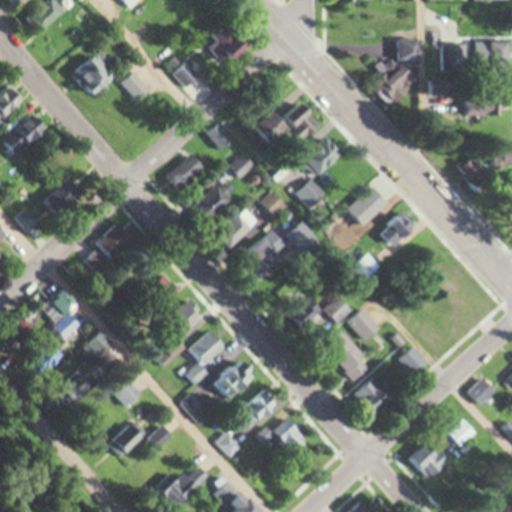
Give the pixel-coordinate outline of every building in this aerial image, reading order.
[(49,0),(32,10),(41,27),(65,14),(57,0),(49,0)] [(139,0),(120,0),(129,9),(139,0)] [(206,48),(222,66),(248,43),(232,25),(206,48)] [(112,80),(95,57),(73,73),(90,96),(112,80)] [(148,93),(134,74),(122,83),(136,102),(148,93)] [(0,92),(0,114),(20,114),(20,92),(0,92)] [(33,114),(3,144),(19,159),(49,129),(33,114)] [(305,165),(318,177),(339,153),(325,141),(305,165)] [(205,168),(191,154),(167,178),(181,192),(205,168)] [(39,198),(16,218),(31,236),(82,193),(70,179),(43,202),(39,198)] [(285,206),(272,192),(260,204),(273,218),(285,206)] [(258,222),(245,209),(217,238),(230,251),(258,222)] [(0,267),(4,263),(0,258),(0,243),(15,229),(0,213),(0,267)] [(319,240),(298,224),(286,240),(307,256),(319,240)] [(95,243),(101,252),(87,261),(95,272),(134,244),(120,225),(95,243)] [(270,242),(241,248),(246,271),(275,265),(270,242)] [(460,279),(444,261),(430,274),(447,292),(460,279)] [(160,303),(175,298),(167,276),(152,282),(160,303)] [(338,324),(352,310),(340,297),(326,311),(338,324)] [(303,331),(324,316),(313,299),(291,314),(303,331)] [(196,325),(192,305),(170,310),(174,330),(196,325)] [(365,341),(379,331),(365,312),(352,322),(365,341)] [(66,339),(79,328),(70,316),(56,327),(66,339)] [(205,368),(227,348),(211,331),(190,350),(200,361),(186,374),(196,385),(209,373),(205,368)] [(353,376),(370,359),(342,332),(326,348),(353,376)] [(249,383),(233,366),(213,384),(229,402),(249,383)] [(252,427),(279,405),(267,389),(239,412),(252,427)] [(200,425),(209,418),(194,399),(185,406),(200,425)] [(110,445),(122,458),(148,434),(135,421),(110,445)] [(231,458),(241,450),(228,434),(218,442),(231,458)] [(410,461),(430,480),(448,461),(428,442),(410,461)] [(207,478),(196,465),(165,493),(176,506),(207,478)] [(214,495),(225,507),(234,498),(223,486),(214,495)]
